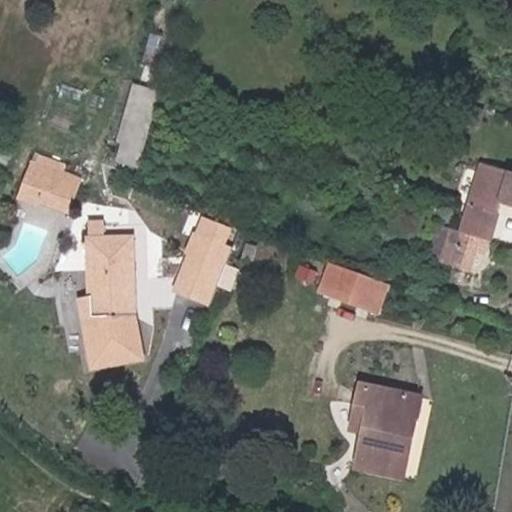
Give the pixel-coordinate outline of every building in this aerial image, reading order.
[(112,159),(136,166),(155,94),(132,88),(112,159)] [(38,165),(35,173),(64,183),(60,195),(47,191),(44,202),(75,213),(86,181),(38,165)] [(511,174),(483,165),(469,206),(456,242),(444,237),(435,261),(469,273),(477,251),(485,253),(501,206),(511,209),(511,174)] [(64,183),(35,173),(28,197),(44,202),(47,191),(60,195),(64,183)] [(96,238),(111,237),(111,222),(96,222),(96,238)] [(139,236),(111,237),(96,238),(99,315),(142,314),(139,236)] [(196,294),(217,304),(240,253),(202,236),(195,251),(201,253),(195,267),(206,272),(196,294)] [(179,287),(196,294),(206,272),(195,267),(201,253),(195,251),(179,287)] [(396,285),(339,265),(330,292),(386,312),(396,285)] [(366,466),(412,476),(429,396),(371,383),(361,432),(373,434),(366,466)]
